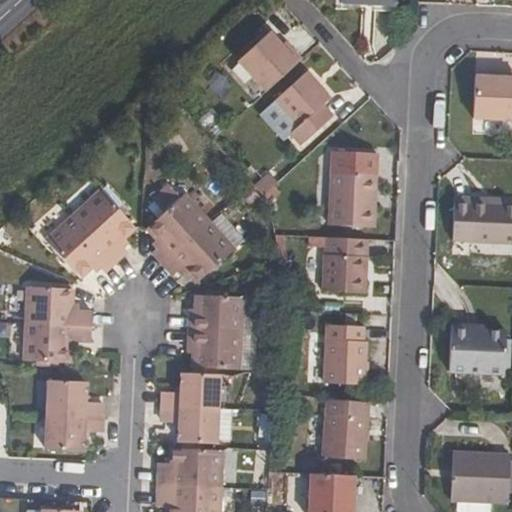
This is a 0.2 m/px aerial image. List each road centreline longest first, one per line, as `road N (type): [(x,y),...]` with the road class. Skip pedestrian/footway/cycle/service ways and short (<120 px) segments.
road 1 (residential): [(511,30),(458,29),(427,57),(404,503),(412,511)]
road 2 (residential): [(129,473),(142,301)]
road 3 (residential): [(0,468),(129,473)]
